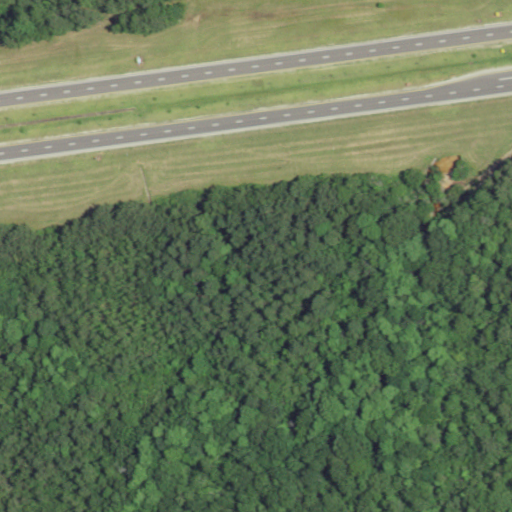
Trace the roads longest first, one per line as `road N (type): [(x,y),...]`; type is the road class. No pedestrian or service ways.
road 1 (trunk): [(0,153),(511,84)]
road 2 (trunk): [(511,30),(0,98)]
